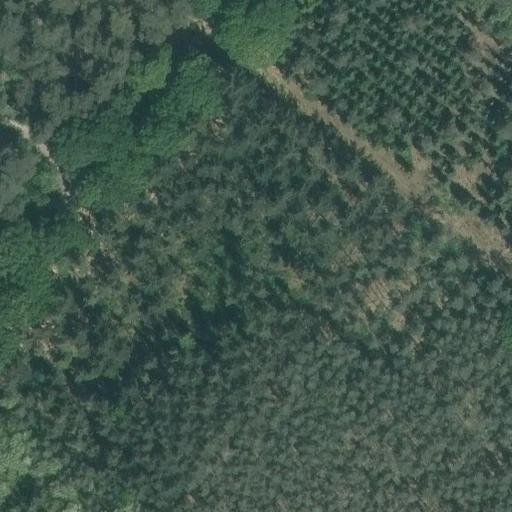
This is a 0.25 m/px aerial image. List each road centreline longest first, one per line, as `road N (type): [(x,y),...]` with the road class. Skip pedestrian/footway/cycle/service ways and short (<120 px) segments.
road 1 (track): [(234,0),(81,185)]
road 2 (track): [(81,185),(0,282)]
